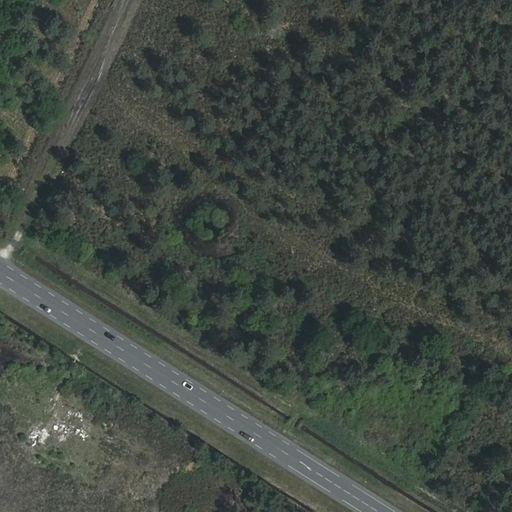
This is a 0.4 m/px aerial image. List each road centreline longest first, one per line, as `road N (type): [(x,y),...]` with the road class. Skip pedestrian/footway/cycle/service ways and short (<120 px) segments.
road 1 (primary): [(375,511),(0,273)]
road 2 (track): [(117,0),(0,252)]
